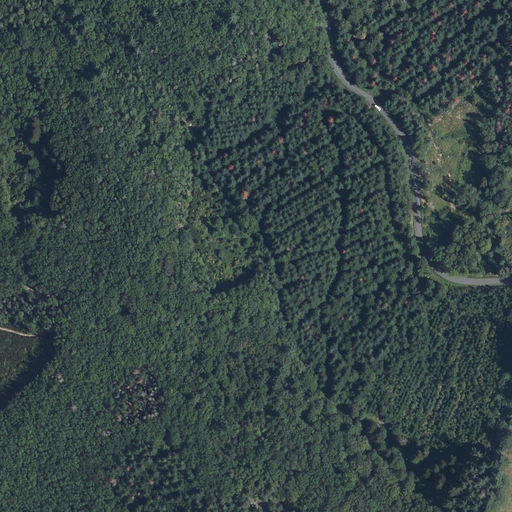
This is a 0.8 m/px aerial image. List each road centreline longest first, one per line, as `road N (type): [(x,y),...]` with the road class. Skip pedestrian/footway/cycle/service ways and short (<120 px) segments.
road 1 (track): [(442,511),(386,471),(298,368),(273,258),(255,223),(219,196),(186,111),(158,77),(124,54),(0,44)]
road 2 (secondary): [(511,281),(451,277),(424,252),(411,156),(388,116),(338,70),(322,0)]
